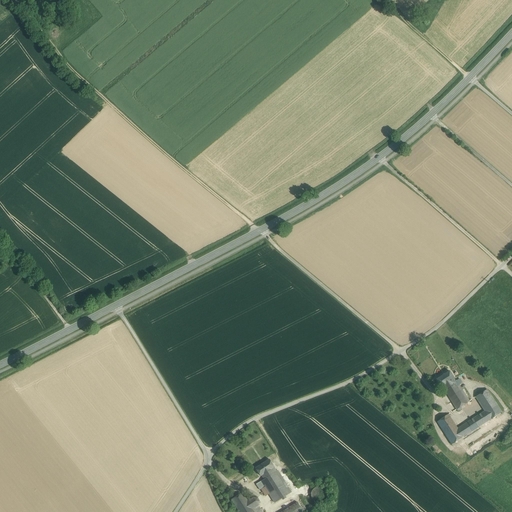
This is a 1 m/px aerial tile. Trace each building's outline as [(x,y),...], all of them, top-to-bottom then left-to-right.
[(450,371),(436,379),(441,387),(442,386),(445,390),(456,383),(453,379),(454,379),(450,371)] [(456,383),(445,390),(457,410),(460,407),(469,401),(459,385),(462,383),(459,379),(456,381),(457,382),(456,383)] [(485,411),(457,428),(448,414),(437,422),(451,444),(502,412),(487,389),(475,397),(485,411)] [(269,459),(255,468),(261,476),(262,475),(273,468),(274,467),(269,459)] [(264,479),(276,472),(273,468),(262,475),(264,479)] [(276,472),(264,479),(261,481),(265,487),(268,492),(269,494),(275,503),(291,493),(279,472),(277,473),(276,472)] [(261,481),(256,484),(260,490),(265,487),(261,481)] [(327,498),(327,495),(327,492),(325,489),(322,487),(319,487),(316,487),(313,489),(312,492),(311,495),(312,498),(313,501),(316,502),(319,503),(322,502),(325,500),(327,498)] [(255,511),(253,509),(248,501),(243,493),(231,500),(239,511),(255,511)] [(257,498),(253,497),(248,501),(253,509),(258,505),(260,501),(257,498)] [(303,511),(297,502),(282,511),(303,511)]
